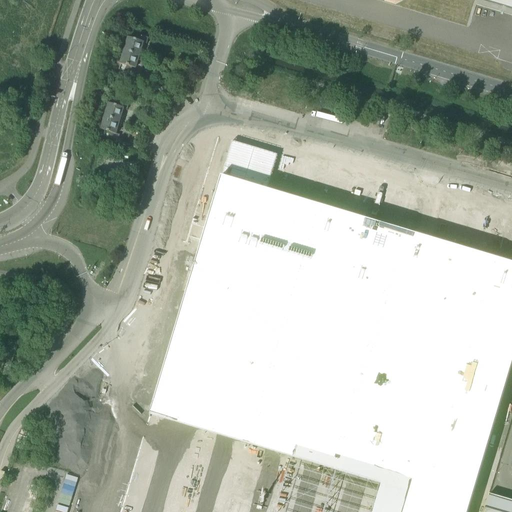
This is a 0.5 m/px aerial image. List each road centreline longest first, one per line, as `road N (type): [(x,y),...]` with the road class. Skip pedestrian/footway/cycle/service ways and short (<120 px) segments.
road 1 (unclassified): [(0,246),(32,228),(53,197),(77,102),(76,68)]
road 2 (unclassified): [(76,68),(38,190),(0,223)]
